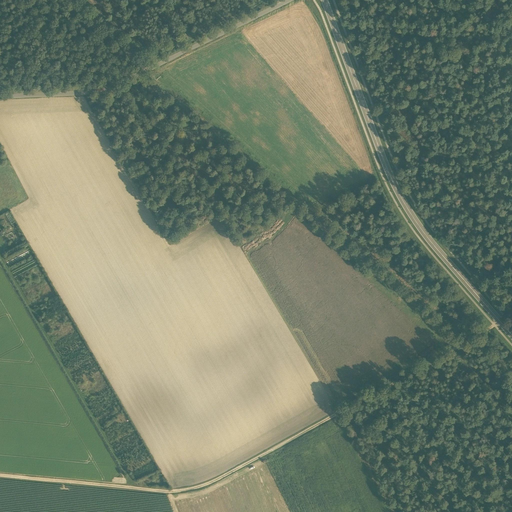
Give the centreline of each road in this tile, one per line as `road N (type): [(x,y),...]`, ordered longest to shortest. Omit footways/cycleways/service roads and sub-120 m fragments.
road 1 (track): [(383,388),(188,489),(0,474)]
road 2 (primary): [(511,335),(400,196),(324,0)]
road 3 (unclassified): [(0,97),(104,89),(291,0)]
road 4 (track): [(135,488),(0,252)]
road 5 (track): [(383,388),(511,502)]
